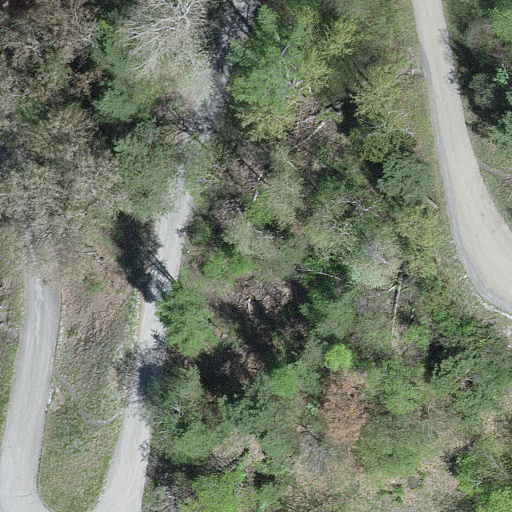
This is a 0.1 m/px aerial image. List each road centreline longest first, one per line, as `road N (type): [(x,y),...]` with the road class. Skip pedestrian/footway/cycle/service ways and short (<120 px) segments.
road 1 (track): [(32,379),(46,219),(7,0)]
road 2 (track): [(511,291),(450,134),(422,0)]
road 3 (track): [(165,244),(113,511)]
road 4 (track): [(241,0),(165,244)]
road 5 (track): [(18,511),(14,473),(32,379)]
